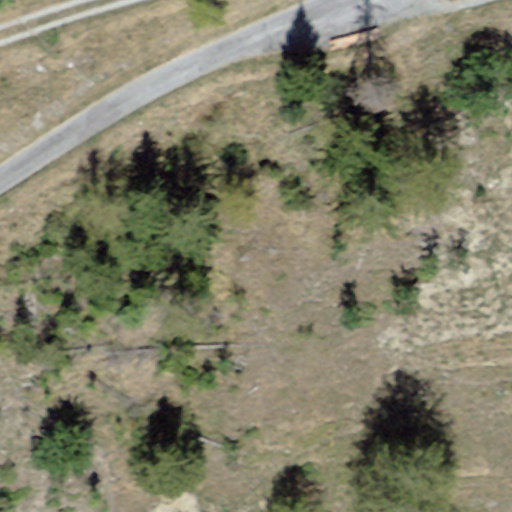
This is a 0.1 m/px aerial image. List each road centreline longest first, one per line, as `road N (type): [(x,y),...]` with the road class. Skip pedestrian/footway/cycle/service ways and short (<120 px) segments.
road 1 (track): [(248,38),(175,70),(0,175)]
road 2 (track): [(117,0),(0,39)]
